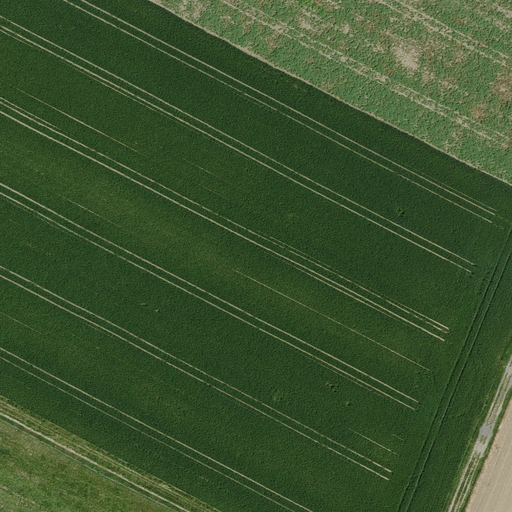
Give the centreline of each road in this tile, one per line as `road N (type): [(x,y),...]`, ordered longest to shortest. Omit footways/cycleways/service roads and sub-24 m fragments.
road 1 (track): [(0,409),(195,511)]
road 2 (track): [(455,511),(511,379)]
